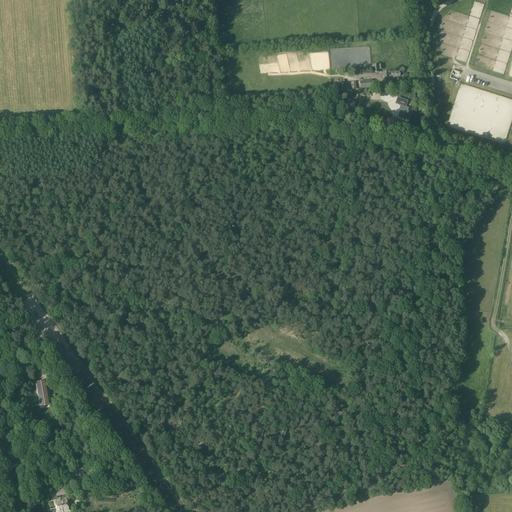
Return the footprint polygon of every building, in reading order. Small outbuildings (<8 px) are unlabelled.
[(396,72),(396,70),(391,71),(392,75),(389,75),(388,71),(384,72),(385,80),(398,79),(398,77),(400,77),(400,71),(396,72)] [(408,117),(410,113),(408,113),(409,111),(407,111),(408,108),(405,107),(407,101),(400,98),(400,96),(397,94),(396,97),(397,97),(395,104),(401,105),(399,110),(400,110),(399,115),(401,116),(401,118),(405,119),(405,118),(407,119),(408,117)] [(55,347),(47,352),(63,376),(74,369),(66,358),(66,359),(65,358),(63,359),(59,353),(61,351),(58,348),(56,349),(55,347)] [(44,381),(35,383),(40,407),(48,405),(44,381)] [(81,465),(67,467),(69,480),(83,478),(81,465)] [(54,501),(55,511),(68,509),(66,499),(54,501)]
